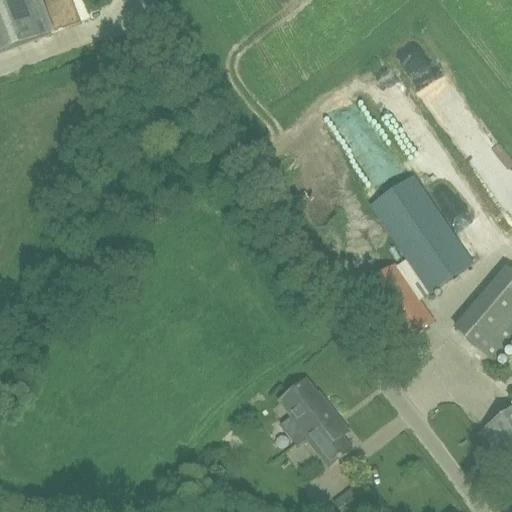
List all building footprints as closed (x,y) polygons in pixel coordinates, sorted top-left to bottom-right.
[(0,0),(0,55),(53,34),(39,0),(0,0)] [(397,62),(375,73),(405,133),(427,122),(397,62)] [(471,266),(412,178),(370,206),(407,260),(395,268),(394,266),(364,287),(403,343),(432,322),(418,302),(471,266)] [(511,339),(511,276),(504,270),(453,331),(463,340),(464,339),(492,362),(511,339)] [(278,403),(329,468),(349,452),(339,439),(348,432),(325,403),(321,407),(303,384),(278,403)] [(511,409),(478,434),(511,481),(511,409)] [(361,511),(374,502),(360,483),(333,504),(339,511),(361,511)]
